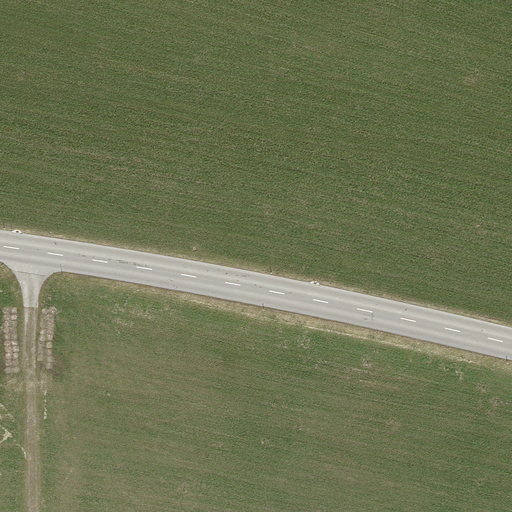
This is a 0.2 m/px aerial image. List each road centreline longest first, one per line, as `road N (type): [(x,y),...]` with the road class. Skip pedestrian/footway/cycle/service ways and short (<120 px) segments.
road 1 (tertiary): [(511,348),(339,305),(0,248)]
road 2 (track): [(31,253),(32,511)]
